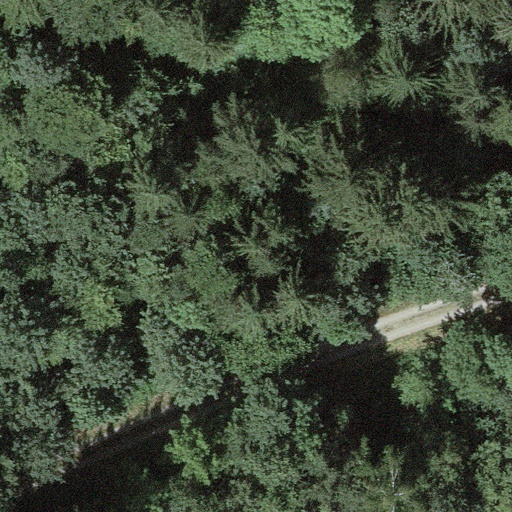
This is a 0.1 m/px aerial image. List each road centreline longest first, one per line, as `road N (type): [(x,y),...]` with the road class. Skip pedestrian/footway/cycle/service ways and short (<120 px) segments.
road 1 (track): [(511,285),(342,342),(0,488)]
road 2 (track): [(36,0),(511,133)]
